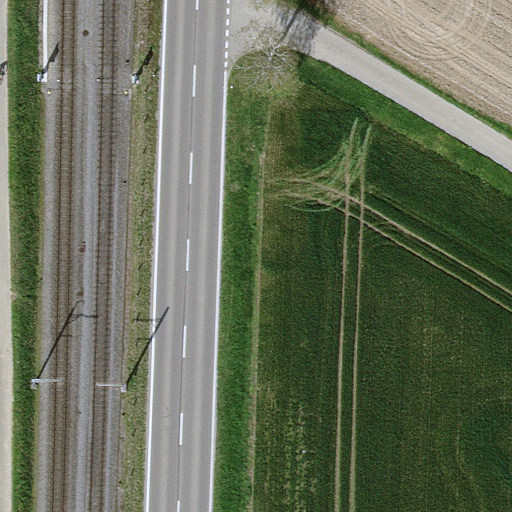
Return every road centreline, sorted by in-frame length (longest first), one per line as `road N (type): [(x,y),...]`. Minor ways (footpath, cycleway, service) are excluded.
road 1 (primary): [(189,511),(209,0)]
road 2 (track): [(511,162),(209,0)]
road 3 (track): [(5,0),(0,273)]
